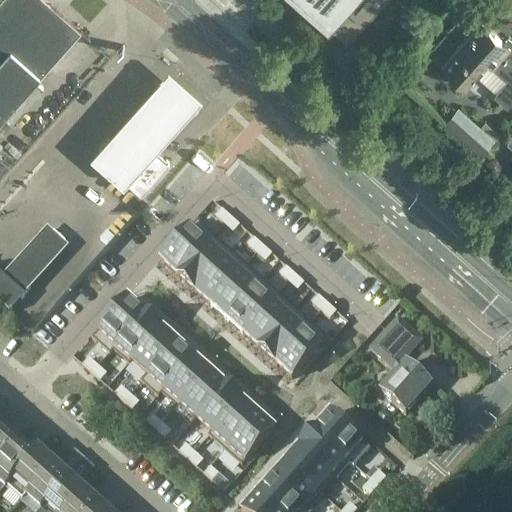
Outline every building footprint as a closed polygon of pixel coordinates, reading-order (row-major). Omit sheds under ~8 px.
[(48,0),(1,0),(0,2),(0,119),(2,121),(83,31),(48,0)] [(300,0),(348,43),(386,0),(300,0)] [(511,46),(481,20),(441,65),(466,87),(487,62),(507,80),(494,95),(508,107),(511,102),(511,46)] [(172,77),(102,156),(104,158),(120,141),(137,156),(149,143),(158,152),(202,103),(172,77)] [(481,156),(500,134),(485,122),(481,127),(459,107),(444,124),(481,156)] [(137,156),(120,141),(104,158),(102,156),(98,160),(125,185),(128,182),(142,195),(171,164),(158,152),(149,143),(137,156)] [(500,171),(503,167),(503,162),(497,157),(491,156),(487,161),(489,166),(494,172),(500,171)] [(294,201),(317,227),(331,214),(308,189),(294,201)] [(216,219),(215,220),(224,228),(231,220),(222,212),(216,219)] [(231,220),(224,228),(233,235),(234,235),(239,228),(231,220)] [(197,224),(161,264),(178,279),(214,239),(197,224)] [(47,230),(10,270),(30,289),(68,248),(47,230)] [(214,239),(178,279),(194,294),(230,254),(214,239)] [(248,248),(248,249),(256,257),(263,249),(254,241),(248,248)] [(263,249),(256,257),(265,264),(266,263),(272,257),(263,249)] [(230,254),(194,294),(210,308),(246,268),(230,254)] [(30,289),(10,270),(7,268),(0,275),(0,305),(10,314),(16,307),(24,298),(23,297),(30,289)] [(246,268),(210,308),(226,323),(262,282),(246,268)] [(281,276),(280,277),(289,285),(295,278),(286,270),(281,276)] [(295,278),(289,285),(297,293),(298,292),(304,286),(295,278)] [(262,282),(226,323),(242,337),(278,297),(262,282)] [(278,297),(242,337),(258,351),(294,311),(278,297)] [(313,305),(312,306),(321,314),(327,307),(318,299),(313,305)] [(128,301),(92,341),(109,357),(145,317),(128,301)] [(327,307),(321,314),(330,322),(330,321),(336,315),(327,307)] [(294,311),(258,351),(274,366),(310,326),(294,311)] [(145,317),(109,357),(110,357),(113,354),(128,367),(161,331),(145,317)] [(370,351),(384,364),(398,376),(381,394),(406,417),(431,388),(406,366),(405,366),(403,364),(423,342),(398,320),(370,351)] [(310,326),(274,366),(292,381),(327,341),(310,326)] [(161,331),(128,367),(129,368),(132,365),(146,377),(140,385),(141,386),(177,345),(161,331)] [(177,345),(141,386),(157,400),(193,360),(177,345)] [(193,360),(157,400),(158,401),(161,397),(175,410),(172,413),(173,414),(209,374),(193,360)] [(89,361),(82,368),(91,376),(97,369),(89,361)] [(97,369),(91,376),(100,384),(106,377),(97,369)] [(209,374),(173,414),(189,429),(225,389),(209,374)] [(225,389),(189,429),(190,429),(197,422),(211,435),(208,439),(241,403),(225,389)] [(121,390),(115,397),(123,405),(129,398),(121,390)] [(129,398),(123,405),(132,413),(139,406),(129,398)] [(241,403),(208,439),(224,454),(257,417),(241,403)] [(330,416),(314,433),(354,469),(370,452),(330,416)] [(257,417),(224,454),(242,469),(274,433),(257,417)] [(153,419),(147,426),(156,434),(162,427),(153,419)] [(7,427),(0,435),(0,464),(22,440),(7,427)] [(162,427),(156,434),(164,442),(171,435),(162,427)] [(314,433),(300,449),(336,482),(350,467),(353,470),(354,469),(314,433)] [(22,440),(0,464),(0,481),(7,488),(12,483),(37,454),(22,440)] [(185,448),(179,455),(188,463),(194,456),(185,448)] [(37,454),(12,483),(27,497),(57,463),(41,449),(37,454)] [(300,449),(286,465),(322,498),(336,482),(300,449)] [(194,456),(188,463),(197,471),(203,464),(194,456)] [(57,463),(27,497),(43,511),(72,477),(57,463)] [(286,465),(271,481),(305,511),(309,511),(322,498),(286,465)] [(210,470),(204,477),(213,485),(219,478),(210,470)] [(378,475),(370,483),(378,490),(385,481),(378,475)] [(72,477),(43,511),(44,511),(68,511),(88,490),(72,477)] [(305,511),(271,481),(257,497),(272,511),(305,511)] [(370,483),(362,492),(370,498),(378,490),(370,483)] [(88,490),(68,511),(95,511),(103,504),(88,490)] [(272,511),(257,497),(243,511),(272,511)]
